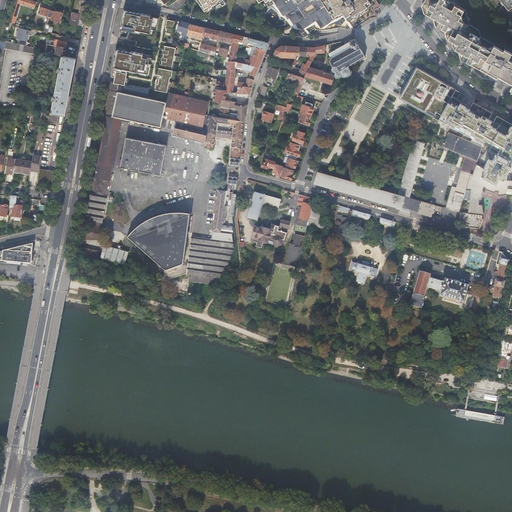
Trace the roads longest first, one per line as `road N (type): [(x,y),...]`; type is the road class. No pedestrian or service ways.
road 1 (tertiary): [(309,511),(157,477),(21,474)]
road 2 (residential): [(501,247),(298,189)]
road 3 (primary): [(72,199),(114,1)]
road 4 (primary): [(101,0),(63,197)]
road 5 (residential): [(298,189),(243,174),(274,39)]
road 6 (residential): [(274,39),(114,1)]
road 7 (residential): [(298,189),(326,104),(359,73)]
road 8 (residential): [(492,97),(442,57),(404,5)]
